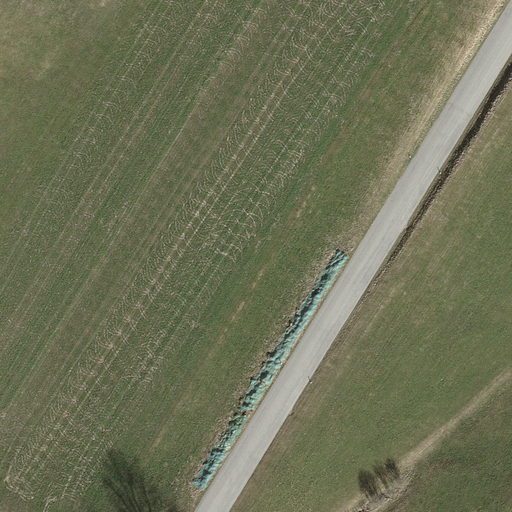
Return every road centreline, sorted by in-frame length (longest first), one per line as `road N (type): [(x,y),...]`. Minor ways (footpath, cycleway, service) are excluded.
road 1 (tertiary): [(511,32),(213,511)]
road 2 (track): [(511,366),(348,511)]
